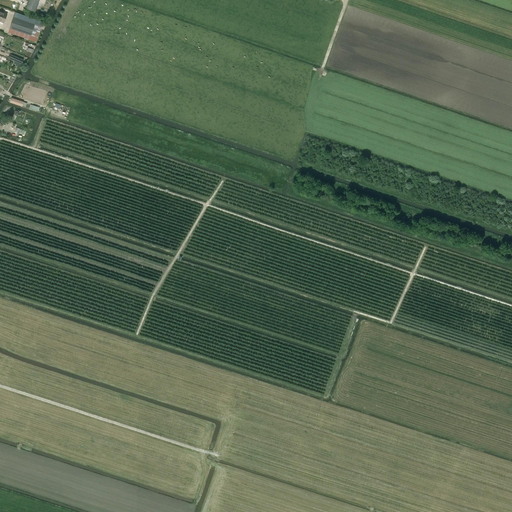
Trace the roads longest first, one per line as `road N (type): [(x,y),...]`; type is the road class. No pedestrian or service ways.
road 1 (track): [(213,458),(0,387)]
road 2 (track): [(317,167),(511,231)]
